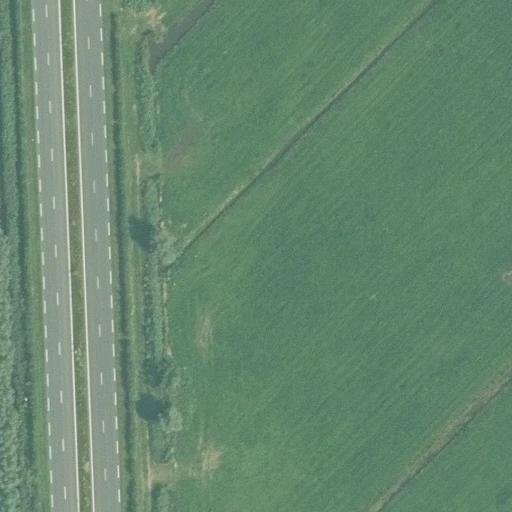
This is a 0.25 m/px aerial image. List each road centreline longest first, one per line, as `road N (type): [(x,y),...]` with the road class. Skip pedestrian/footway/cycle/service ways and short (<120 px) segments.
road 1 (primary): [(106,511),(86,0)]
road 2 (primary): [(45,0),(65,511)]
road 3 (track): [(147,511),(129,30)]
